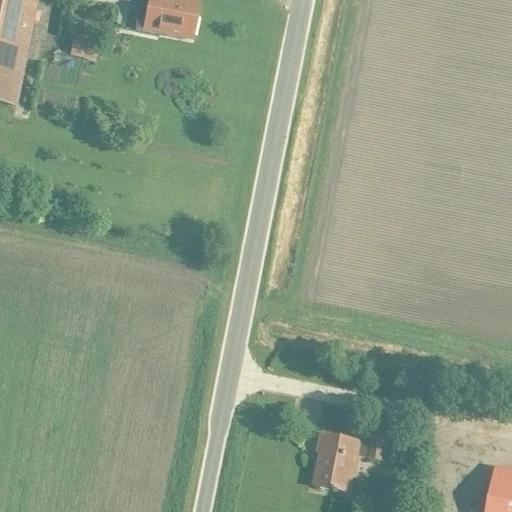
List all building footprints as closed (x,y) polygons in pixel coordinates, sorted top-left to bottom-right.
[(0,0),(0,104),(15,107),(36,0),(0,0)] [(191,40),(198,4),(176,0),(124,0),(148,5),(143,31),(191,40)] [(99,41),(75,36),(72,53),(96,58),(99,41)] [(382,464),(387,439),(373,436),(372,437),(363,435),(361,444),(320,435),(316,453),(320,454),(314,487),(333,491),(332,492),(338,493),(338,492),(347,494),(350,479),(355,479),(359,459),(382,464)] [(511,511),(511,472),(496,469),(487,511),(511,511)]
